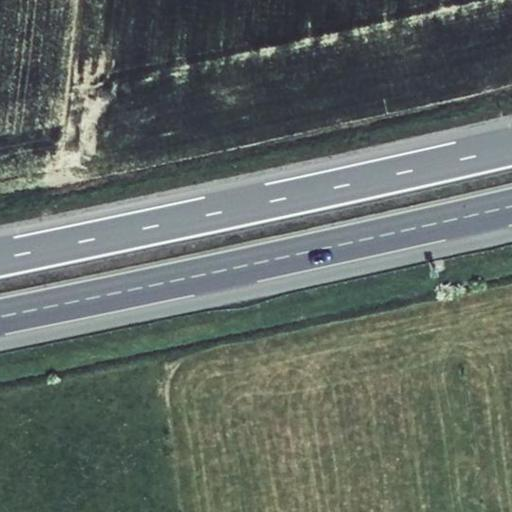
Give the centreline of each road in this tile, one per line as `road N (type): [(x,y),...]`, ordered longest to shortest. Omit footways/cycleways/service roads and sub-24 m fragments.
road 1 (motorway): [(511,147),(0,257)]
road 2 (motorway): [(0,319),(511,209)]
